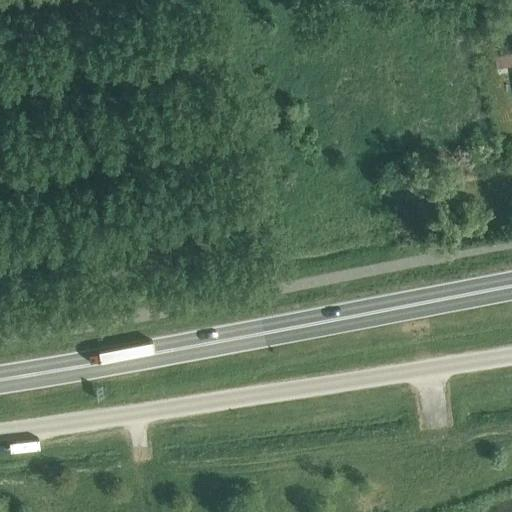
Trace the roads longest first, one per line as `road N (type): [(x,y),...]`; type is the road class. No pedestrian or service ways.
road 1 (trunk): [(0,380),(511,289)]
road 2 (unclassified): [(0,433),(511,356)]
